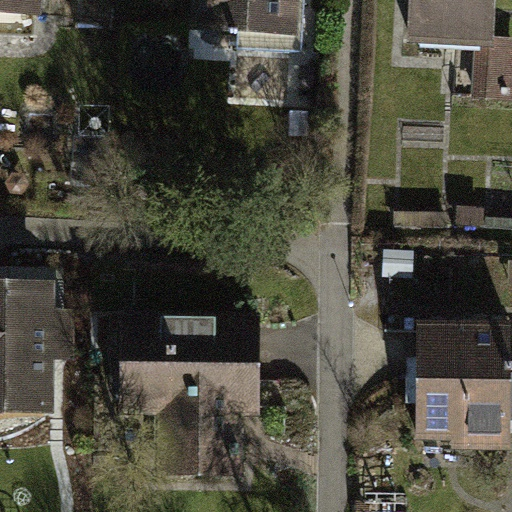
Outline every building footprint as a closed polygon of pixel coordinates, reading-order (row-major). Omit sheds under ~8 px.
[(38,0),(0,0),(0,18),(37,21),(38,0)] [(296,0),(199,0),(197,39),(293,46),(296,0)] [(410,0),(408,41),(467,45),(464,93),(508,96),(511,35),(489,33),(491,0),(410,0)] [(50,282),(0,281),(0,419),(52,420),(53,355),(71,355),(72,308),(50,307),(50,282)] [(256,317),(132,316),(124,316),(123,413),(147,413),(147,469),(254,470),(256,317)] [(511,399),(510,399),(511,325),(411,322),(408,440),(511,443),(511,399)]
